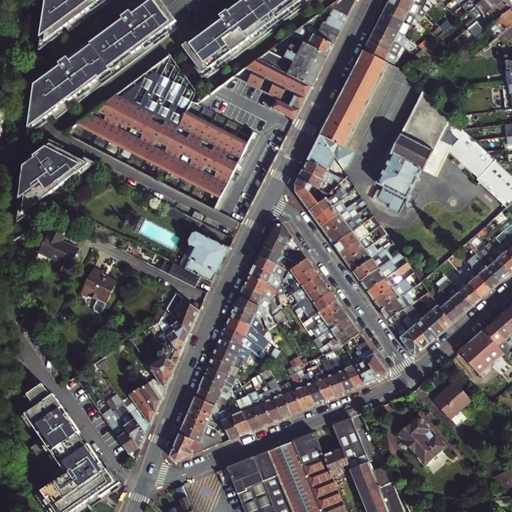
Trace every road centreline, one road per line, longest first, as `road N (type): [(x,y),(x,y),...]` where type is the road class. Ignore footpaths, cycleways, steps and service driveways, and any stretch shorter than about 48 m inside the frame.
road 1 (tertiary): [(267,203),(205,327),(149,471)]
road 2 (residential): [(149,471),(184,474),(410,375)]
road 3 (tertiary): [(370,0),(267,203)]
road 4 (residential): [(410,375),(297,222),(267,203)]
road 5 (residential): [(410,375),(511,286)]
